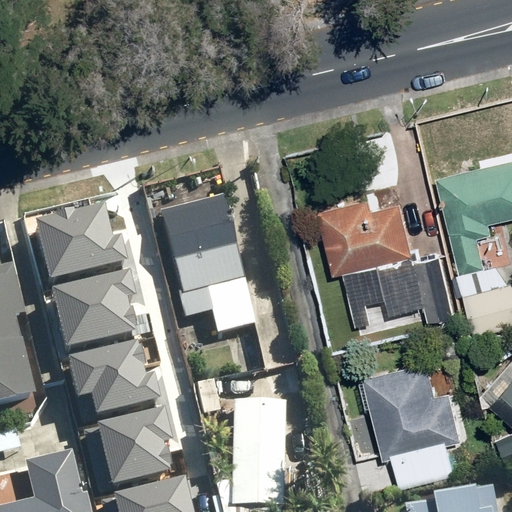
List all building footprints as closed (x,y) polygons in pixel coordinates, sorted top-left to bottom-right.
[(463,272),(488,266),(480,235),(496,231),(495,225),(511,220),(511,157),(438,177),(463,272)] [(373,208),(370,195),(320,208),(336,273),(413,253),(400,201),(373,208)] [(160,213),(184,323),(209,317),(214,340),(251,332),(223,200),(160,213)] [(458,316),(441,250),(344,275),(355,319),(325,327),(330,345),(364,336),(361,326),(375,322),(370,303),(386,298),(390,313),(417,306),(420,315),(426,314),(428,323),(458,316)] [(488,266),(463,272),(457,274),(466,310),(473,308),(480,335),(511,326),(511,298),(502,262),(488,266)] [(0,408),(32,401),(31,396),(13,320),(26,317),(14,266),(0,269),(0,408)] [(125,429),(117,388),(142,383),(141,374),(160,370),(148,306),(135,309),(132,297),(53,312),(69,397),(78,396),(86,437),(125,429)] [(431,391),(423,360),(359,377),(368,409),(371,408),(385,460),(392,458),(401,489),(458,474),(449,442),(465,438),(451,386),(431,391)] [(511,382),(491,405),(511,424),(511,382)] [(285,410),(234,408),(230,510),(281,511),(285,410)] [(188,412),(147,424),(165,486),(206,474),(188,412)] [(71,455),(22,468),(32,504),(0,511),(91,511),(88,497),(82,498),(71,455)] [(411,511),(410,511),(502,511),(500,498),(411,511)]
